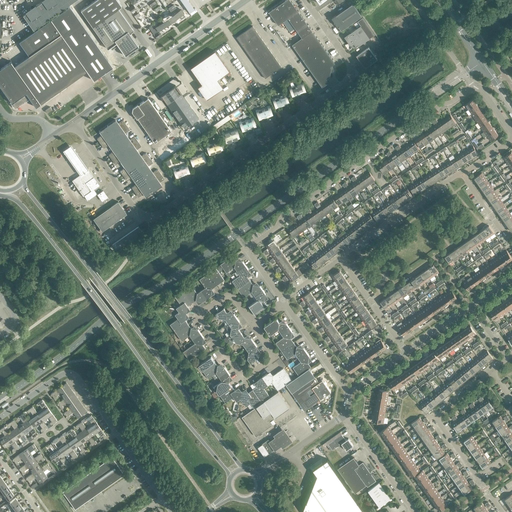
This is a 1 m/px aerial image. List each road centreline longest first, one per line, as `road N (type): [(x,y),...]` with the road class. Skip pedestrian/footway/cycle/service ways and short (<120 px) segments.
road 1 (secondary): [(0,195),(16,199),(231,478)]
road 2 (secondary): [(243,471),(22,182)]
road 3 (residential): [(283,301),(246,247),(472,86)]
road 4 (residential): [(253,323),(231,294),(199,315),(243,379),(274,356)]
road 5 (residential): [(501,511),(436,417),(491,370)]
road 6 (unclassified): [(183,198),(320,101)]
road 7 (unclassified): [(110,96),(245,0)]
road 8 (unclassified): [(72,123),(143,216),(183,198)]
road 9 (residential): [(340,257),(462,174)]
road 10 (residential): [(492,217),(371,301)]
road 11 (unclassified): [(320,101),(350,66),(305,0)]
road 12 (unclassified): [(320,101),(245,0)]
road 13 (unclassified): [(110,96),(183,198)]
